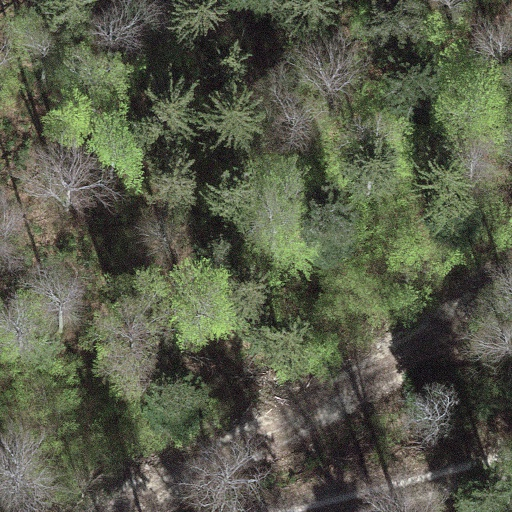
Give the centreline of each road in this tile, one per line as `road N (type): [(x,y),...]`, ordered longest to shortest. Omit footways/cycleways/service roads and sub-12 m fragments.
road 1 (track): [(511,291),(150,511)]
road 2 (track): [(511,458),(305,511)]
